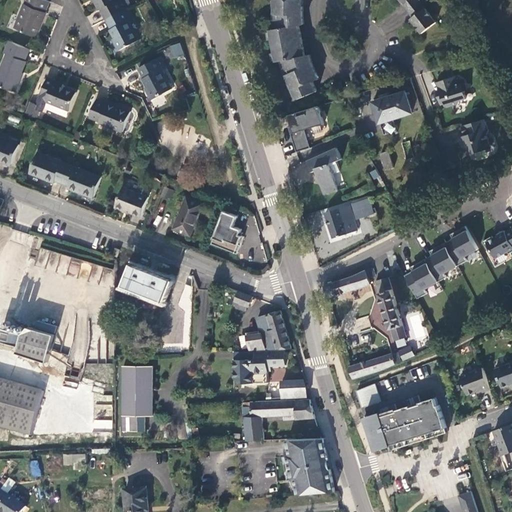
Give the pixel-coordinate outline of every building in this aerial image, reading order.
[(46,12),(50,1),(48,0),(47,0),(27,0),(26,4),(24,3),(15,27),(36,36),(41,24),(42,24),(47,12),(46,12)] [(100,10),(105,19),(127,8),(122,0),(93,0),(99,10),(100,10)] [(277,19),(274,19),(274,28),(270,29),(272,37),(277,61),(280,61),(281,61),(283,70),(286,69),(288,75),(286,76),(296,100),(316,91),(313,82),(318,80),(312,64),(309,55),(305,55),(299,25),(303,23),(302,13),(302,0),(274,0),(275,13),(277,14),(277,19)] [(419,0),(402,0),(405,3),(403,4),(413,18),(411,19),(422,33),(437,22),(419,0)] [(132,19),(127,8),(105,19),(110,29),(108,30),(115,42),(113,43),(116,48),(113,50),(114,52),(138,40),(129,21),(132,19)] [(24,60),(29,48),(8,40),(3,52),(6,54),(0,69),(0,85),(14,92),(21,76),(19,75),(25,61),(24,60)] [(179,43),(169,46),(171,53),(181,50),(179,43)] [(146,101),(171,89),(161,70),(165,68),(160,58),(137,69),(142,79),(141,80),(147,91),(145,92),(147,97),(145,98),(146,101)] [(456,77),(436,83),(438,90),(437,91),(440,101),(444,100),(445,105),(447,106),(458,103),(461,100),(467,98),(465,90),(467,89),(465,82),(458,84),(456,77)] [(34,109),(42,112),(47,100),(68,109),(75,92),(61,86),(62,84),(46,78),(40,94),(34,109)] [(411,112),(405,90),(390,95),(389,90),(379,93),(379,96),(372,99),(379,122),(381,121),(393,118),(411,112)] [(121,131),(129,112),(106,101),(106,103),(96,99),(89,117),(98,121),(121,131)] [(319,106),(289,115),(293,126),(290,127),(297,152),(311,147),(306,130),(325,124),(319,106)] [(491,125),(488,118),(462,126),(465,135),(461,137),(462,140),(460,141),(462,147),(475,153),(490,149),(486,135),(489,130),(488,126),(491,125)] [(19,145),(0,136),(0,161),(11,166),(19,145)] [(342,158),(337,147),(308,160),(313,171),(317,169),(325,194),(338,190),(330,163),(336,160),(342,158)] [(29,171),(55,182),(55,179),(69,185),(68,187),(94,198),(102,177),(37,151),(29,171)] [(388,151),(381,153),(386,169),(393,167),(388,151)] [(336,160),(330,163),(333,173),(339,170),(336,160)] [(170,199),(173,189),(164,186),(160,195),(170,199)] [(149,198),(124,188),(116,208),(141,218),(149,198)] [(176,229),(193,237),(207,205),(190,197),(176,229)] [(370,199),(353,204),(357,219),(374,214),(370,199)] [(349,205),(326,212),(333,236),(343,234),(353,231),(357,230),(349,205)] [(227,213),(214,246),(240,256),(247,239),(242,237),(245,232),(237,229),(241,219),(227,213)] [(458,268),(482,256),(465,223),(454,229),(458,236),(446,242),(453,255),(449,257),(444,247),(424,257),(427,263),(402,275),(413,295),(454,274),(460,271),(458,268)] [(511,225),(505,228),(504,227),(495,231),(496,232),(492,234),(491,232),(481,237),(487,246),(489,245),(494,254),(505,248),(508,249),(511,247),(511,225)] [(40,247),(35,266),(98,286),(102,274),(108,276),(111,268),(40,247)] [(172,280),(132,265),(124,286),(164,302),(172,280)] [(357,275),(326,286),(329,298),(371,284),(370,279),(375,277),(372,268),(368,269),(357,275)] [(408,336),(390,278),(377,282),(396,340),(408,336)] [(249,307),(253,297),(238,291),(234,301),(242,304),(240,309),(245,311),(248,306),(249,307)] [(251,347),(290,347),(279,310),(257,317),(262,334),(248,334),(251,347)] [(45,359),(54,332),(35,325),(21,331),(15,351),(45,359)] [(400,352),(404,360),(416,355),(412,347),(400,352)] [(49,349),(44,364),(62,370),(67,356),(49,349)] [(284,350),(236,351),(236,359),(234,358),(235,377),(239,383),(268,382),(267,366),(284,365),(284,350)] [(402,362),(399,352),(393,354),(397,364),(402,362)] [(393,354),(351,367),(355,379),(397,364),(393,354)] [(511,362),(495,369),(501,387),(511,384),(511,362)] [(122,430),(137,430),(137,413),(151,414),(152,364),(122,364),(122,413),(122,430)] [(484,392),(492,389),(485,368),(462,376),(469,394),(483,389),(484,392)] [(45,391),(0,378),(0,427),(32,437),(45,391)] [(65,378),(64,384),(75,387),(77,382),(65,378)] [(282,397),(307,397),(306,391),(299,392),(299,387),(299,383),(281,383),(282,397)] [(376,383),(358,390),(363,407),(382,401),(376,383)] [(95,395),(94,418),(111,419),(112,396),(95,395)] [(416,418),(411,405),(397,409),(396,403),(389,405),(393,416),(398,415),(399,418),(385,423),(381,411),(366,416),(375,446),(390,441),(391,445),(447,427),(440,404),(438,405),(436,397),(421,402),(419,395),(414,396),(417,405),(421,404),(425,415),(416,418)] [(309,400),(242,403),(245,441),(263,441),(262,417),(295,414),(295,418),(313,417),(309,400)] [(111,432),(112,421),(93,419),(93,430),(111,432)] [(511,423),(495,430),(504,455),(511,451),(511,423)] [(287,456),(292,479),(294,478),(298,494),(334,490),(324,441),(323,437),(286,439),(287,445),(289,455),(287,456)] [(390,441),(375,446),(376,450),(391,446),(391,445),(390,441)] [(63,466),(86,465),(85,453),(63,455),(63,466)] [(38,459),(29,461),(32,477),(41,476),(38,459)] [(145,507),(143,489),(122,490),(122,511),(147,511),(148,507),(145,507)] [(21,511),(23,509),(0,491),(0,511),(21,511)] [(478,511),(472,491),(459,496),(463,511),(478,511)]
